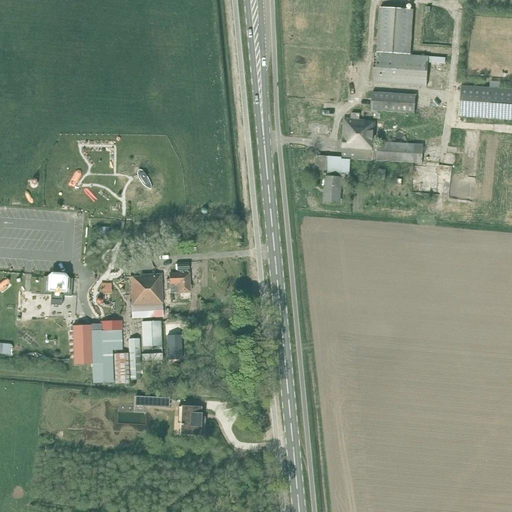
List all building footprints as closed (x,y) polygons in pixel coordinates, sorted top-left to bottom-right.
[(445,58),(428,57),(409,55),(413,10),(380,7),(377,53),(374,53),(372,83),(426,88),(428,63),(445,64),(445,58)] [(511,90),(462,87),(459,117),(511,121),(511,90)] [(373,119),(378,119),(378,122),(379,122),(380,118),(384,119),(385,112),(414,115),(414,117),(431,118),(430,125),(442,127),(444,119),(437,118),(438,107),(425,106),(424,109),(415,108),(416,95),(372,92),(371,111),(374,112),(373,119)] [(351,118),(345,117),(344,138),(352,139),(353,126),(366,127),(365,140),(376,141),(378,119),(373,119),(359,118),(359,113),(352,112),(351,118)] [(364,159),(375,160),(376,141),(365,140),(366,127),(353,126),(352,139),(344,138),(342,157),(315,155),(314,170),(326,171),(326,173),(338,174),(345,175),(345,173),(348,174),(349,164),(354,165),(353,179),(366,181),(368,166),(363,165),(364,159)] [(378,142),(376,161),(422,164),(423,145),(378,142)] [(379,169),(377,179),(384,180),(386,170),(379,169)] [(345,175),(338,174),(338,178),(326,178),(324,202),(339,203),(340,186),(344,187),(345,175)] [(188,263),(169,263),(169,289),(170,289),(170,293),(181,293),(181,289),(188,289),(188,263)] [(142,277),(131,278),(132,307),(132,319),(162,318),(162,306),(163,306),(162,275),(142,276),(142,277)] [(43,278),(43,296),(52,297),(51,306),(62,307),(63,297),(72,297),(72,280),(67,279),(65,276),(51,276),(48,278),(48,279),(43,278)] [(91,326),(73,326),(74,365),(92,364),(92,384),(113,383),(112,354),(112,351),(122,350),(121,321),(101,321),(101,331),(91,331),(91,326)] [(161,322),(141,322),(142,347),(162,347),(161,322)] [(181,335),(167,336),(168,361),(182,360),(181,335)] [(139,340),(128,340),(129,353),(130,381),(141,380),(139,340)] [(0,343),(0,353),(9,354),(11,345),(0,343)] [(129,353),(113,354),(114,384),(130,383),(130,381),(129,353)] [(168,408),(168,400),(169,400),(169,399),(135,397),(135,398),(137,398),(137,406),(168,408)] [(181,434),(203,435),(204,418),(200,417),(200,414),(201,414),(202,413),(200,413),(201,408),(178,407),(177,416),(182,416),(181,434)]
